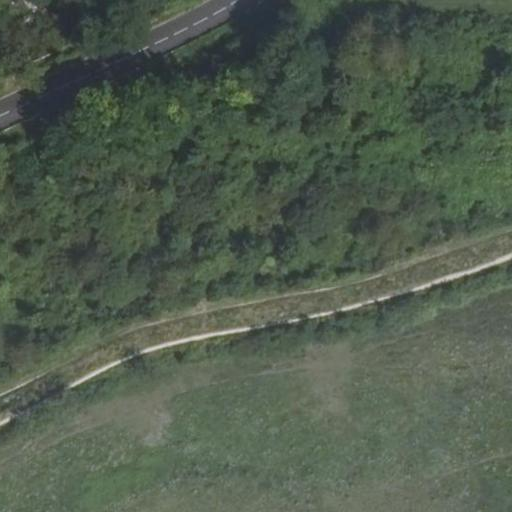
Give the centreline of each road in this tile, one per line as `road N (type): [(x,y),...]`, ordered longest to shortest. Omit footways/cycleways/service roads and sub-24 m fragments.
road 1 (track): [(134,53),(511,84)]
road 2 (tertiary): [(0,116),(236,0)]
